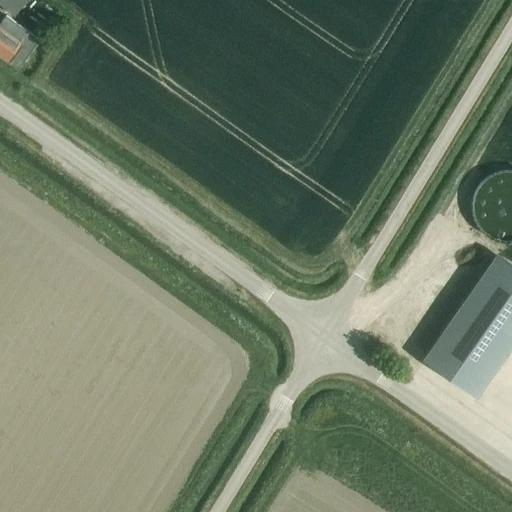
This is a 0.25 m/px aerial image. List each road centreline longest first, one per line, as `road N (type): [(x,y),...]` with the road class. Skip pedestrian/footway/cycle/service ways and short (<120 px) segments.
road 1 (unclassified): [(328,336),(0,98)]
road 2 (unclassified): [(328,336),(511,34)]
road 3 (unclassified): [(511,467),(328,336)]
road 4 (unclassified): [(220,511),(328,336)]
